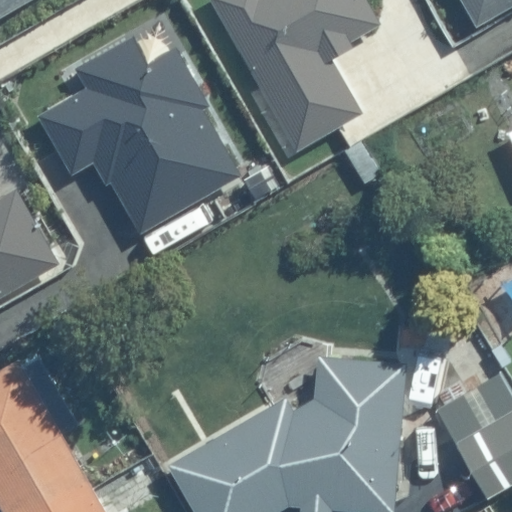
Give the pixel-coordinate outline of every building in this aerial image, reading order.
[(0,0),(0,39),(5,37),(0,28),(0,22),(39,0),(0,0)] [(220,0),(301,153),(373,124),(330,63),(382,26),(365,1),(366,0),(220,0)] [(511,0),(463,0),(475,21),(511,1),(511,0)] [(148,237),(252,182),(178,42),(154,62),(144,42),(79,76),(89,95),(48,117),(76,171),(108,161),(148,237)] [(0,203),(0,325),(70,290),(25,200),(4,211),(0,203)] [(110,257),(94,228),(57,247),(73,276),(110,257)] [(293,401),(173,460),(202,511),(294,511),(311,504),(309,511),(340,511),(341,505),(398,511),(401,511),(418,363),(322,352),(317,399),(297,409),(293,401)] [(111,511),(25,358),(0,371),(0,494),(10,511),(111,511)] [(511,375),(508,369),(440,410),(495,501),(511,490),(511,375)]
